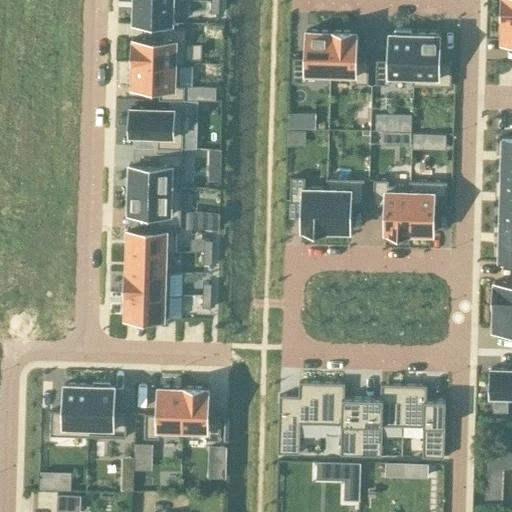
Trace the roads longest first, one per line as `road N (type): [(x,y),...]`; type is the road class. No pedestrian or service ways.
road 1 (residential): [(464,266),(291,261),(289,353),(461,356)]
road 2 (residential): [(80,351),(90,0)]
road 3 (residential): [(5,511),(10,349),(80,351)]
road 4 (residential): [(469,97),(464,266)]
road 5 (residential): [(461,356),(456,511)]
road 6 (residential): [(80,351),(225,354)]
